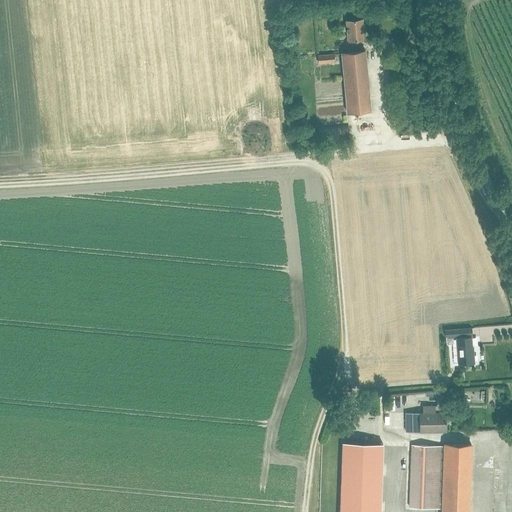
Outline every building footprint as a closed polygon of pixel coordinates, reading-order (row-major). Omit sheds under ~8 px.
[(345,31),(347,30),(348,40),(365,38),(363,18),(346,20),(347,25),(344,25),(345,31)] [(371,110),(365,51),(341,53),(347,112),(371,110)] [(319,63),(335,61),(334,54),(318,55),(319,63)] [(350,141),(349,125),(319,127),(320,143),(350,141)] [(471,335),(472,335),(471,328),(445,330),(446,337),(457,336),(457,338),(458,364),(474,363),(473,353),(472,353),(471,337),(471,335)] [(445,391),(437,391),(436,401),(445,403),(445,391)] [(423,412),(405,412),(406,431),(445,430),(445,412),(434,412),(434,406),(428,406),(428,410),(423,410),(423,412)] [(379,511),(382,443),(342,441),(339,511),(379,511)] [(439,508),(441,445),(411,443),(409,507),(439,508)] [(468,511),(471,444),(443,443),(441,511),(468,511)]
